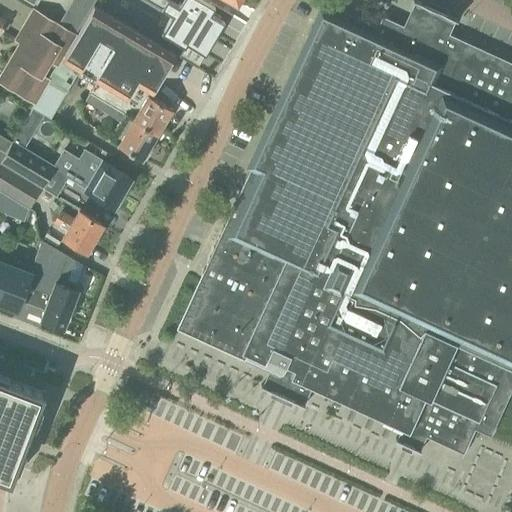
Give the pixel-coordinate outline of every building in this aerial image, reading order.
[(181,0),(178,5),(169,0),(166,0),(162,9),(164,10),(164,9),(173,14),(162,33),(185,47),(187,43),(205,54),(225,21),(211,13),(215,6),(204,0),(181,0)] [(185,328),(188,329),(244,355),(242,360),(275,375),(276,375),(278,375),(280,374),(281,374),(282,372),(295,378),(463,456),(475,431),(490,438),(511,391),(511,62),(440,29),(442,24),(421,14),(414,30),(383,16),(378,27),(332,5),(317,38),(311,35),(202,273),(209,276),(185,328)] [(19,42),(0,74),(0,82),(36,104),(51,78),(44,74),(51,62),(58,66),(63,58),(78,34),(34,7),(15,40),(19,42)] [(152,91),(174,55),(152,41),(112,18),(94,7),(63,58),(126,96),(135,81),(152,91)] [(0,15),(0,35),(1,36),(9,21),(0,15)] [(139,110),(132,121),(157,135),(172,110),(149,96),(148,95),(139,110)] [(121,127),(112,142),(142,160),(144,157),(147,159),(154,147),(151,145),(157,135),(132,121),(127,117),(121,127)] [(12,143),(0,135),(0,149),(6,153),(12,143)] [(2,161),(1,162),(35,181),(42,186),(53,167),(91,190),(89,193),(114,208),(116,205),(118,206),(125,196),(122,194),(131,179),(106,165),(84,151),(81,157),(65,148),(55,165),(48,160),(14,140),(2,161)] [(0,189),(30,208),(42,188),(0,163),(0,189)] [(87,253),(103,226),(78,212),(74,218),(61,210),(54,223),(67,230),(62,238),(87,253)] [(39,288),(55,247),(42,239),(32,266),(13,259),(15,254),(14,254),(0,290),(0,307),(14,313),(15,310),(18,311),(28,284),(39,288)] [(82,286),(68,281),(68,280),(66,280),(74,260),(75,261),(75,259),(55,247),(39,288),(51,293),(41,319),(63,328),(74,301),(76,302),(82,286)] [(0,290),(14,254),(0,248),(0,290)] [(0,478),(11,482),(45,393),(8,378),(5,387),(0,384),(0,478)] [(229,427),(221,443),(233,448),(240,432),(229,427)]
